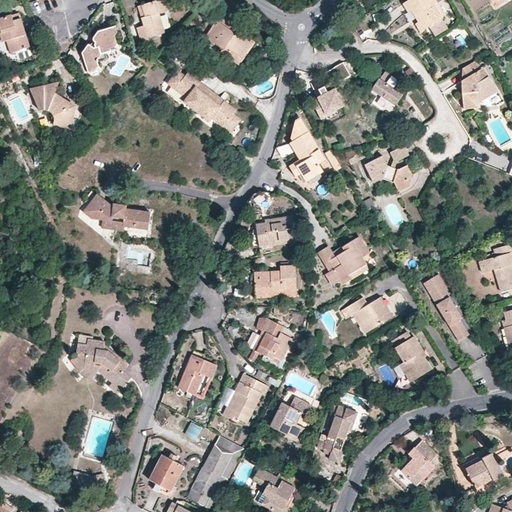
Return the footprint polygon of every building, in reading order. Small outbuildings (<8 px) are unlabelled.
[(169,0),(158,0),(141,5),(144,17),(140,18),(142,26),(136,28),(141,44),(149,42),(147,38),(164,32),(159,13),(171,9),(169,0)] [(434,0),(409,0),(403,4),(408,12),(411,10),(418,22),(415,24),(420,32),(443,17),(435,5),(437,4),(434,0)] [(19,12),(11,14),(14,21),(21,19),(19,12)] [(0,17),(0,29),(1,31),(0,31),(0,35),(2,42),(5,41),(10,52),(30,46),(21,19),(14,21),(11,14),(0,17)] [(216,24),(209,19),(194,40),(202,45),(205,40),(222,51),(219,55),(238,68),(254,45),(238,34),(241,30),(221,16),(216,24)] [(89,44),(82,53),(88,72),(95,69),(98,66),(96,60),(100,54),(109,50),(109,48),(114,46),(116,43),(114,35),(117,32),(115,26),(99,31),(93,39),(93,41),(95,43),(94,45),(95,47),(94,48),(89,44)] [(142,50),(135,56),(147,67),(154,60),(142,50)] [(484,69),(473,62),(463,68),(464,110),(481,108),(480,103),(498,93),(484,69)] [(184,79),(177,73),(168,85),(187,100),(185,103),(210,122),(212,118),(232,133),(240,122),(233,116),(237,111),(225,101),(222,105),(217,102),(216,103),(211,100),(206,96),(201,92),(202,90),(198,87),(200,83),(188,74),(184,79)] [(379,80),(372,90),(382,97),(395,106),(402,94),(379,80)] [(72,130),(75,110),(76,106),(55,92),(58,82),(29,88),(40,111),(42,111),(44,110),(47,111),(50,114),(52,116),(54,120),(53,124),(50,128),(55,131),(55,133),(64,139),(69,130),(72,130)] [(343,107),(334,88),(325,93),(322,86),(316,89),(319,95),(310,99),(319,119),(343,107)] [(391,112),(395,106),(382,97),(378,104),(391,112)] [(81,111),(75,110),(72,130),(75,132),(81,111)] [(313,141),(296,115),(291,145),(300,159),(290,166),(295,176),(301,173),(305,180),(323,172),(318,164),(324,160),(313,141)] [(390,152),(394,160),(394,162),(397,161),(408,155),(403,146),(390,152)] [(334,157),(330,150),(325,153),(335,171),(340,168),(334,157)] [(394,168),(390,167),(387,166),(382,156),(364,165),(373,182),(382,179),(393,182),(397,191),(408,186),(411,174),(407,165),(397,169),(394,168)] [(150,212),(127,208),(127,205),(113,203),(112,206),(96,194),(82,211),(92,219),(102,220),(101,228),(123,232),(124,227),(148,230),(150,212)] [(362,202),(369,215),(372,219),(379,214),(369,197),(362,202)] [(265,223),(256,224),(259,246),(267,245),(268,246),(295,242),(292,216),(269,219),(268,218),(264,219),(265,223)] [(328,246),(317,253),(329,272),(326,274),(331,284),(339,281),(341,284),(368,269),(362,257),(369,253),(359,237),(333,253),(328,246)] [(511,287),(511,259),(507,245),(493,249),(495,257),(480,262),(482,272),(494,270),(500,291),(511,287)] [(280,271),(254,272),(255,298),(295,296),(295,266),(280,266),(280,271)] [(428,293),(443,284),(438,275),(423,284),(428,293)] [(461,319),(449,298),(451,296),(443,284),(428,293),(458,342),(468,335),(459,320),(461,319)] [(362,297),(341,311),(345,318),(352,314),(363,333),(392,316),(381,297),(367,304),(362,297)] [(293,332),(265,318),(259,329),(265,332),(256,351),(272,359),(273,357),(280,361),(292,338),(290,337),(293,332)] [(390,342),(403,362),(414,380),(431,369),(424,357),(426,356),(413,335),(410,337),(407,332),(390,342)] [(92,336),(79,335),(75,357),(70,361),(84,378),(91,379),(97,372),(111,383),(108,388),(117,394),(130,378),(123,371),(128,364),(104,344),(105,341),(92,339),(92,336)] [(216,366),(192,356),(178,386),(194,394),(204,374),(211,377),(216,366)] [(414,380),(403,362),(398,365),(410,382),(414,380)] [(268,386),(243,374),(222,414),(238,423),(241,420),(246,423),(261,393),(264,395),(268,386)] [(306,415),(311,405),(295,398),(290,406),(282,402),(270,425),(287,433),(286,436),(298,442),(305,429),(297,424),(302,413),(306,415)] [(358,411),(339,406),(326,440),(319,438),(316,446),(324,449),(323,452),(330,455),(328,458),(338,462),(343,451),(342,450),(349,431),(350,432),(358,411)] [(190,421),(184,434),(196,440),(202,427),(190,421)] [(408,454),(411,456),(414,459),(403,471),(400,467),(395,473),(412,490),(435,467),(431,462),(437,455),(422,440),(408,454)] [(233,453),(215,445),(192,489),(210,497),(233,453)] [(149,480),(157,483),(172,490),(174,485),(184,465),(175,461),(178,456),(172,453),(169,458),(163,455),(149,480)] [(483,460),(466,469),(475,487),(492,479),(494,481),(504,476),(493,453),(483,458),(483,460)] [(414,459),(411,456),(400,467),(403,471),(414,459)] [(295,488),(259,468),(253,480),(266,488),(259,502),(276,511),(286,511),(290,507),(287,505),(295,488)] [(92,476),(74,471),(71,483),(89,488),(90,489),(104,486),(106,483),(103,474),(92,476)] [(172,490),(157,483),(153,489),(171,498),(178,487),(174,485),(172,490)] [(504,509),(493,504),(489,511),(511,511),(511,500),(507,503),(509,506),(504,509)] [(174,511),(178,505),(173,502),(167,511),(174,511)] [(12,511),(9,510),(10,506),(4,503),(1,506),(0,505),(0,511),(12,511)]
